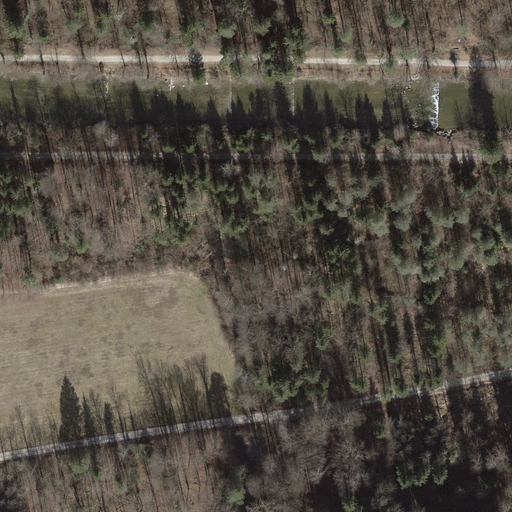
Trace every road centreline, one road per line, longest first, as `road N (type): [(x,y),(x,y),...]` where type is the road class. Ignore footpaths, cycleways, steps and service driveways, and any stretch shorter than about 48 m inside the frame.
road 1 (track): [(270,414),(0,457)]
road 2 (track): [(511,372),(270,414)]
road 3 (track): [(318,461),(385,487),(494,511)]
